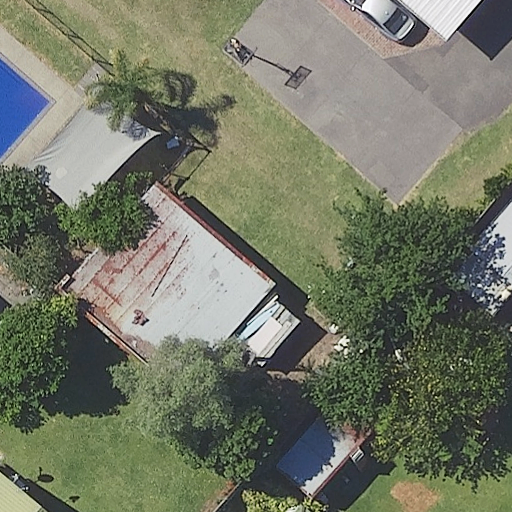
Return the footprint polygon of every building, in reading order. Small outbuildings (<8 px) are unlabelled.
[(384,0),(444,51),(488,0),(384,0)] [(278,293),(158,189),(61,300),(180,404),(278,293)] [(511,211),(473,257),(511,289),(511,211)] [(279,473),(312,501),(351,454),(317,426),(279,473)] [(0,511),(39,511),(0,479),(0,511)]
